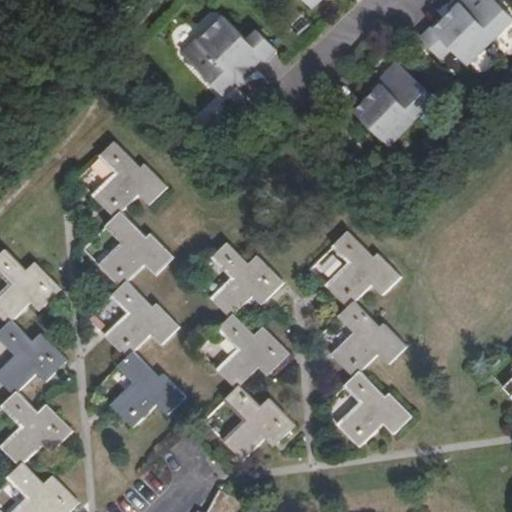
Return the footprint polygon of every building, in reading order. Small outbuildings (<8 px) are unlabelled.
[(511,19),(511,6),(505,0),(461,0),(455,7),(438,23),(435,21),(423,32),(444,53),(456,42),(472,59),(511,19)] [(239,78),(257,61),(266,52),(269,54),(280,43),(261,24),(251,33),(227,10),(203,34),(200,32),(185,47),(227,90),(239,78)] [(375,88),(404,59),(400,55),(371,84),(375,88)] [(438,95),(404,59),(375,88),(358,105),(392,139),(438,95)] [(261,65),(257,61),(239,78),(243,81),(261,65)] [(116,219),(123,212),(139,196),(150,206),(169,188),(146,165),(142,168),(117,142),(100,158),(122,180),(113,189),(108,183),(94,196),(116,219)] [(148,238),(123,212),(116,219),(107,228),(128,251),(119,258),(114,253),(99,267),(122,290),(129,283),(145,266),(156,276),(175,258),(152,235),(148,238)] [(349,309),(356,303),(374,285),(384,296),(402,278),(380,254),(374,257),(350,233),(334,249),(354,270),(348,277),(342,271),(328,285),(349,309)] [(213,299),(233,319),(236,315),(258,293),(267,302),(285,284),(259,258),(250,265),(229,244),(214,260),(233,280),(213,299)] [(0,317),(8,326),(13,321),(35,299),(45,309),(63,291),(35,263),(27,272),(7,251),(0,257),(0,274),(11,286),(0,296),(0,317)] [(154,308),(129,283),(122,290),(114,298),(134,320),(126,328),(120,322),(106,337),(128,360),(135,354),(152,336),(162,346),(181,328),(157,305),(154,308)] [(381,327),(356,303),(349,309),(340,318),(361,340),(353,347),(349,341),(333,356),(355,378),(362,372),(379,355),(390,366),(407,349),(385,324),(381,327)] [(220,371),(237,390),(242,386),(265,364),(274,372),(291,354),(265,328),(256,335),(236,315),(233,319),(221,332),(238,351),(220,371)] [(32,342),(13,321),(8,326),(0,334),(0,342),(16,359),(0,373),(0,381),(14,397),(19,392),(41,370),(50,380),(68,361),(41,335),(32,342)] [(159,378),(135,354),(128,360),(119,369),(138,389),(131,397),(126,393),(112,406),(135,429),(159,406),(168,417),(186,398),(164,375),(159,378)] [(387,397),(362,372),(355,378),(346,388),(367,409),(360,417),(354,412),(339,425),(362,448),(385,425),(395,435),(413,417),(391,394),(387,397)] [(242,386),(237,390),(227,402),(245,421),(225,441),(244,462),(271,436),(279,444),(297,427),(271,399),(262,407),(242,386)] [(39,413),(19,392),(14,397),(3,408),(22,429),(2,449),(20,469),(25,464),(47,443),(56,451),(73,432),(48,406),(39,413)] [(46,485),(25,464),(20,469),(8,480),(27,500),(15,511),(71,511),(80,503),(53,477),(46,485)] [(242,511),(246,506),(219,492),(209,511),(242,511)]
